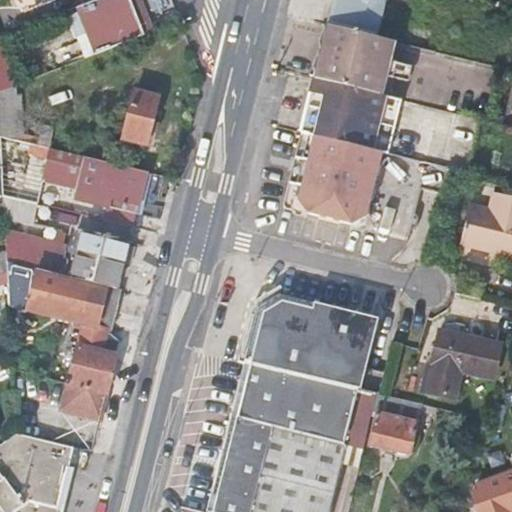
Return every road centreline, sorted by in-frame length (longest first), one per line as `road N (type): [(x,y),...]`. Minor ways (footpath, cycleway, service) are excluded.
road 1 (secondary): [(182,230),(114,511)]
road 2 (secondary): [(137,511),(216,237)]
road 3 (residential): [(216,237),(424,287)]
road 4 (secondary): [(232,32),(182,230)]
road 5 (secondary): [(240,127),(272,0)]
